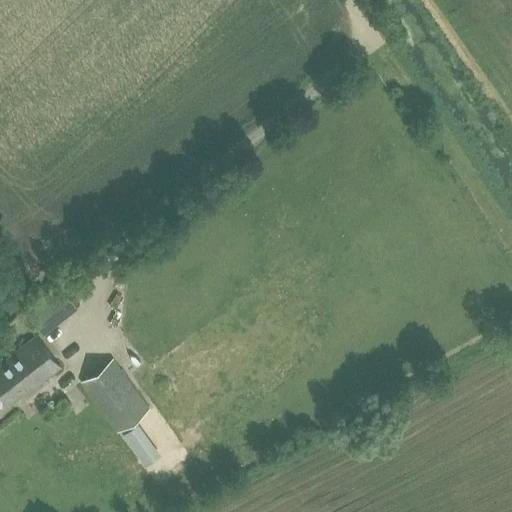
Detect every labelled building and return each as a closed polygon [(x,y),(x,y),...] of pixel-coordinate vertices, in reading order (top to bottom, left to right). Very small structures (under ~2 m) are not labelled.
[(45,331),(75,307),(57,283),(23,310),(41,334),(45,331)] [(69,324),(56,337),(63,345),(77,332),(69,324)] [(31,389),(60,366),(35,335),(6,357),(8,359),(0,365),(0,393),(8,404),(30,387),(31,389)] [(117,430),(149,407),(113,359),(82,382),(117,430)] [(138,425),(123,436),(146,467),(161,456),(138,425)]
